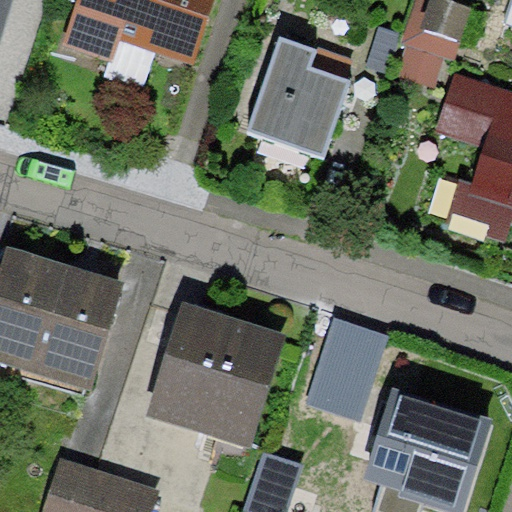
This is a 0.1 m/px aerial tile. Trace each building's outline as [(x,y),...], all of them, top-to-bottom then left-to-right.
[(209,0),(82,0),(69,45),(111,57),(106,74),(149,87),(161,45),(193,54),(209,0)] [(310,55),(280,46),(254,136),(328,157),(349,84),(305,72),(310,55)] [(511,100),(462,86),(448,135),(490,147),(478,192),(511,201),(511,100)] [(142,297),(15,260),(1,309),(0,309),(0,367),(1,364),(113,396),(142,297)] [(297,347),(187,313),(156,410),(267,444),(297,347)] [(511,442),(511,427),(404,395),(379,477),(491,511),(511,442)] [(163,511),(168,498),(62,464),(46,511),(163,511)] [(290,511),(300,480),(260,468),(248,506),(266,511),(290,511)]
